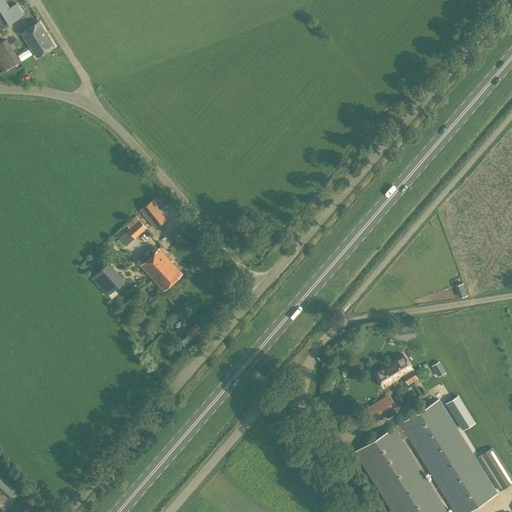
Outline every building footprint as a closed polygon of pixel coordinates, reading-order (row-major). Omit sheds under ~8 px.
[(5,0),(0,0),(0,28),(0,29),(1,29),(24,15),(16,3),(10,7),(5,0)] [(30,27),(21,33),(36,57),(45,51),(54,46),(39,22),(30,27)] [(6,39),(0,42),(0,61),(5,70),(20,61),(6,39)] [(154,228),(167,217),(153,198),(139,209),(154,228)] [(135,238),(146,227),(136,216),(126,225),(129,228),(127,230),(135,238)] [(178,244),(183,239),(177,231),(171,236),(178,244)] [(161,263),(167,258),(158,248),(140,265),(153,279),(165,268),(161,263)] [(165,268),(153,279),(163,290),(182,274),(167,258),(161,263),(165,268)] [(90,277),(111,299),(120,291),(119,291),(128,283),(107,261),(90,277)] [(456,284),(459,297),(467,295),(464,282),(456,284)] [(193,338),(202,329),(196,322),(187,332),(193,338)] [(404,332),(405,338),(416,335),(415,328),(397,332),(398,334),(404,332)] [(186,345),(191,337),(187,334),(181,342),(186,345)] [(421,377),(419,375),(422,373),(409,352),(380,371),(389,385),(410,372),(414,378),(416,377),(417,380),(421,377)] [(431,365),(438,376),(446,371),(440,360),(431,365)] [(435,374),(424,379),(433,398),(445,392),(435,374)] [(375,417),(396,407),(390,394),(369,404),(375,417)] [(460,423),(471,416),(458,395),(446,402),(460,423)] [(415,413),(378,436),(354,451),(392,511),(447,511),(402,439),(409,435),(456,511),(465,511),(474,507),(497,492),(439,398),(415,413)] [(477,456),(499,491),(511,482),(511,478),(492,447),(477,456)] [(0,486),(0,491),(7,498),(16,490),(6,480),(5,481),(0,476),(0,482),(2,484),(0,486)]
